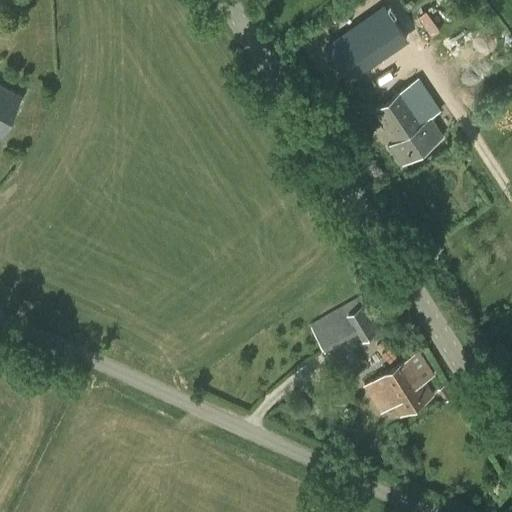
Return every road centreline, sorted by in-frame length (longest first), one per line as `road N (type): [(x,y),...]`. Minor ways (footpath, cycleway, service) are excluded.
road 1 (tertiary): [(511,444),(223,0)]
road 2 (unclassified): [(421,511),(0,323)]
